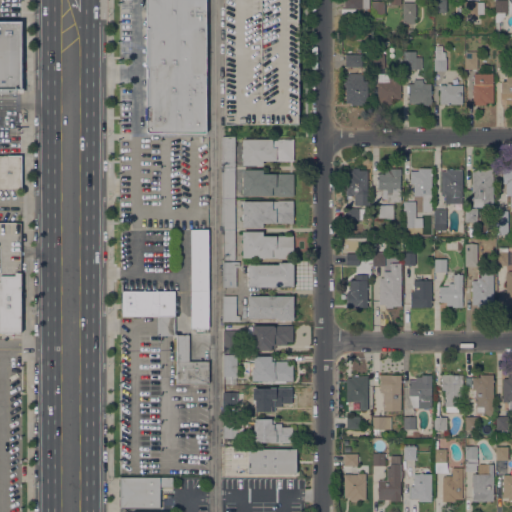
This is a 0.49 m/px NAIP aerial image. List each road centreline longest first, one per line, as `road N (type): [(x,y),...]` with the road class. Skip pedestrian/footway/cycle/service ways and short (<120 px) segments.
road 1 (residential): [(320,511),(322,0)]
road 2 (primary): [(68,511),(70,10)]
road 3 (residential): [(511,340),(321,340)]
road 4 (residential): [(511,136),(322,137)]
